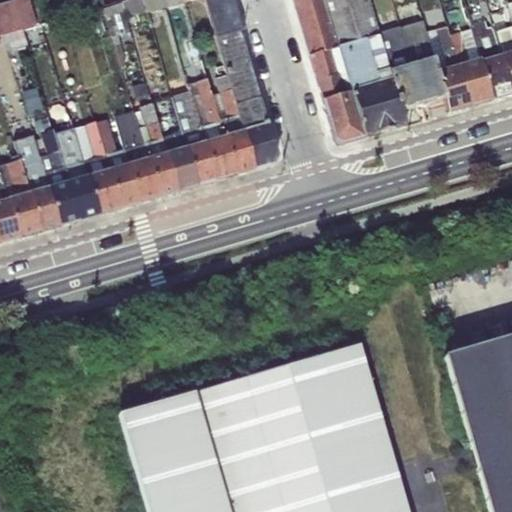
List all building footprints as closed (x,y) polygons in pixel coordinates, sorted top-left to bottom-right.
[(28,0),(15,0),(0,4),(0,36),(2,36),(22,30),(36,26),(28,0)] [(161,0),(140,0),(144,14),(164,8),(161,0)] [(182,0),(161,0),(164,8),(183,2),(182,0)] [(203,0),(215,40),(239,33),(241,32),(231,0),(203,0)] [(323,0),(291,0),(294,9),(323,1),(323,0)] [(323,0),(334,36),(337,48),(378,36),(367,0),(323,0)] [(120,1),(101,7),(110,37),(129,32),(120,1)] [(323,1),(294,9),(298,21),(327,13),(323,1)] [(327,13),(298,21),(301,33),(330,25),(327,13)] [(511,96),(492,32),(490,27),(487,29),(484,22),(468,27),(470,31),(491,102),(511,96)] [(330,25),(301,33),(304,45),(334,36),(330,25)] [(420,25),(399,31),(421,106),(442,100),(423,34),(420,25)] [(511,25),(492,32),(511,96),(511,95),(511,25)] [(445,29),(423,34),(442,100),(447,115),(469,108),(447,36),(445,29)] [(22,30),(2,36),(8,55),(11,54),(15,68),(21,66),(16,51),(27,48),(22,30)] [(399,31),(378,36),(400,113),(415,108),(421,106),(399,31)] [(470,31),(447,36),(469,108),(491,102),(470,31)] [(239,33),(215,40),(222,65),(237,117),(261,110),(239,33)] [(334,36),(304,45),(308,57),(337,48),(334,36)] [(378,36),(337,48),(364,139),(404,127),(400,113),(378,36)] [(337,48),(308,57),(332,139),(331,139),(332,142),(341,147),(344,146),(344,145),(364,139),(337,48)] [(218,94),(210,96),(234,177),(253,172),(237,117),(222,65),(211,68),(218,94)] [(234,177),(210,96),(206,82),(186,86),(188,92),(215,183),(234,177)] [(19,92),(27,118),(43,114),(36,87),(19,92)] [(215,183),(188,92),(169,98),(179,134),(195,188),(215,183)] [(139,112),(132,114),(157,200),(176,194),(160,139),(150,105),(138,108),(139,112)] [(261,110),(237,117),(253,172),(271,167),(272,167),(276,159),(276,158),(261,110)] [(157,200),(132,114),(132,113),(112,118),(122,151),(138,205),(157,200)] [(104,121),(94,124),(119,211),(138,205),(122,151),(114,154),(104,121)] [(94,124),(72,130),(97,217),(119,211),(94,124)] [(72,130),(52,136),(78,223),(97,217),(72,130)] [(78,223),(52,136),(51,132),(38,135),(45,157),(38,159),(59,229),(78,223)] [(179,134),(160,139),(176,194),(195,188),(179,134)] [(59,229),(38,159),(32,137),(13,143),(17,156),(39,234),(59,229)] [(11,164),(0,166),(0,179),(18,240),(39,234),(17,156),(9,157),(11,164)] [(0,179),(0,245),(18,240),(0,179)] [(511,511),(511,337),(447,355),(490,511),(511,511)] [(150,511),(411,511),(364,347),(123,417),(150,511)]
